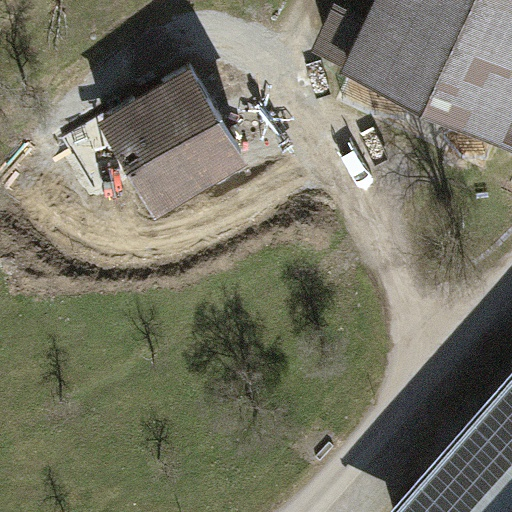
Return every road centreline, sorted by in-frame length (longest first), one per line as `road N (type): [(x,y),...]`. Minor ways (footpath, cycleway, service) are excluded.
road 1 (track): [(47,112),(150,46),(202,26),(258,47),(332,199),(431,359)]
road 2 (track): [(511,267),(296,511)]
